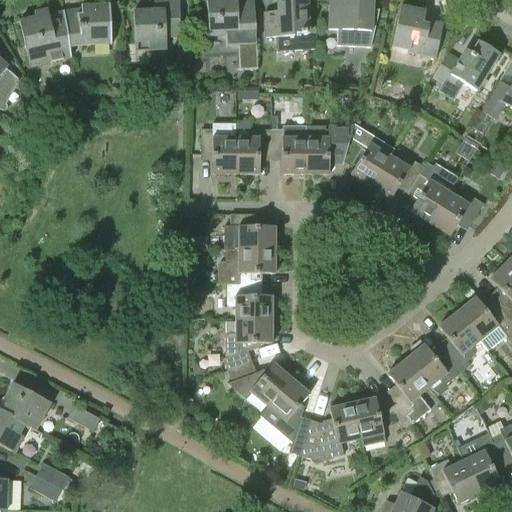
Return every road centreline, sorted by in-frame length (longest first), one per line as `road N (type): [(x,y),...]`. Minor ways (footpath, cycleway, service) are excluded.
road 1 (residential): [(413,275),(393,248),(363,230),(341,219),(302,217),(292,226),(288,317),(294,330),(340,340)]
road 2 (residential): [(511,207),(498,229),(413,275)]
